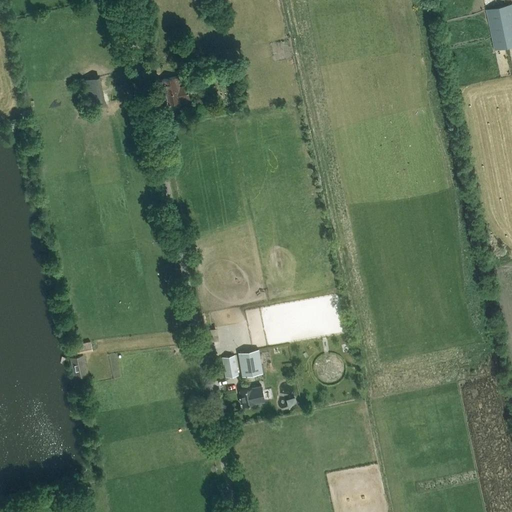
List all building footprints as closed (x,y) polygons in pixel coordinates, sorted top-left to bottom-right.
[(511,3),(486,9),(495,50),(511,45),(511,3)] [(188,72),(190,79),(211,75),(210,68),(188,72)] [(83,80),(88,107),(105,104),(99,76),(83,80)] [(169,104),(179,102),(189,100),(186,85),(178,86),(177,77),(162,79),(164,92),(167,92),(169,104)] [(206,328),(207,340),(217,339),(216,327),(206,328)] [(90,341),(72,345),(74,354),(92,351),(90,341)] [(238,353),(242,376),(262,373),(258,349),(238,353)] [(86,374),(83,354),(71,357),(75,376),(86,374)] [(222,357),(226,377),(238,375),(235,355),(222,357)] [(261,401),(264,401),(261,386),(256,387),(239,390),(241,398),(240,399),(241,404),(242,404),(242,405),(254,403),(261,401)] [(294,397),(286,398),(287,408),(295,407),(294,397)]
